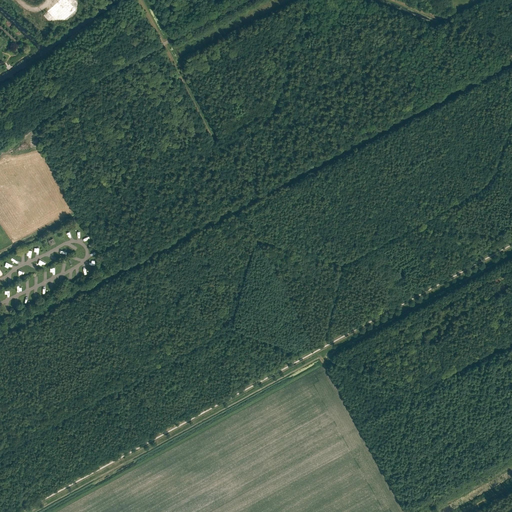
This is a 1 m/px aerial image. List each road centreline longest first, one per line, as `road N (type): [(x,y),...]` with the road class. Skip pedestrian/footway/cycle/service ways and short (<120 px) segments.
road 1 (track): [(0,454),(231,327),(257,242),(342,265),(488,186),(511,119)]
road 2 (track): [(257,242),(324,363),(417,391),(511,339)]
road 3 (track): [(0,154),(118,67),(250,0)]
road 4 (track): [(138,0),(210,139)]
